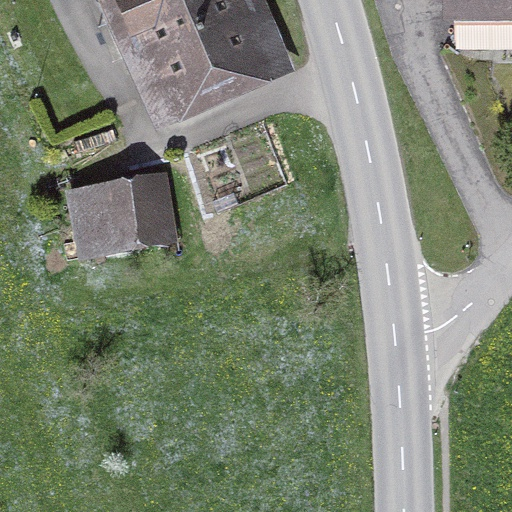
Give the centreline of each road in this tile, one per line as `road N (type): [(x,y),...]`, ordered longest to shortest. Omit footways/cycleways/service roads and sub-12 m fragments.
road 1 (tertiary): [(395,341),(379,209),(331,0)]
road 2 (tertiary): [(401,511),(395,341)]
road 3 (residential): [(511,257),(448,322),(395,341)]
